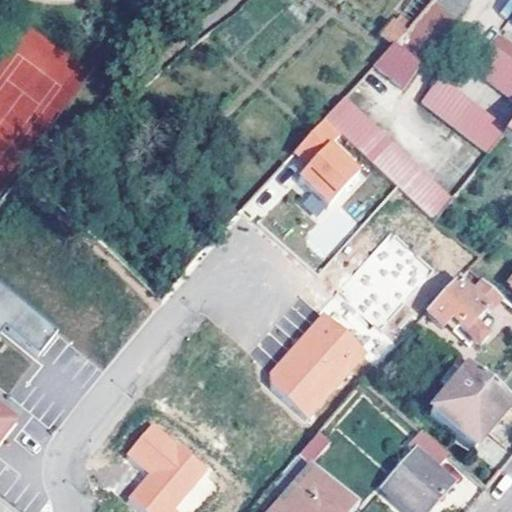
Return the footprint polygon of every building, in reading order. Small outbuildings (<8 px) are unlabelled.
[(393,46),(390,49),(424,74),(481,0),(433,0),(412,26),(404,34),(393,46)] [(404,34),(412,26),(398,15),(391,24),(404,34)] [(382,38),(393,46),(404,34),(391,24),(382,38)] [(511,59),(511,42),(503,35),(495,45),(502,51),(511,59)] [(483,75),(511,95),(511,59),(502,51),(483,75)] [(502,139),(508,131),(440,83),(422,109),(488,156),(502,139)] [(355,152),(376,129),(345,98),(323,121),(340,138),(355,152)] [(328,150),(340,138),(323,121),(303,143),(319,158),(327,149),(328,150)] [(511,126),(508,131),(502,139),(511,146),(511,126)] [(355,152),(372,168),(393,146),(376,129),(355,152)] [(298,148),(314,163),(319,158),(303,143),(298,148)] [(451,201),(393,146),(372,168),(432,225),(451,201)] [(357,178),(328,150),(327,149),(319,158),(314,163),(297,180),(327,209),(357,178)] [(389,234),(338,292),(342,296),(393,238),(389,234)] [(367,356),(379,367),(398,345),(381,330),(432,272),(393,238),(342,296),(338,292),(319,314),(323,317),(367,356)] [(470,270),(427,315),(443,328),(450,318),(459,325),(453,333),(472,348),(478,341),(482,345),(489,336),(476,325),(487,312),(490,314),(503,298),(482,281),(472,294),(464,288),(475,274),(470,270)] [(0,334),(7,326),(2,322),(7,315),(12,319),(47,346),(65,323),(0,272),(0,334)] [(7,326),(12,319),(7,315),(2,322),(7,326)] [(309,421),(367,356),(323,317),(271,377),(273,389),(309,421)] [(212,353),(172,399),(224,443),(244,419),(243,408),(227,394),(230,390),(216,377),(226,365),(212,353)] [(230,390),(226,365),(216,377),(230,390)] [(439,387),(448,394),(466,372),(457,365),(439,387)] [(466,372),(448,394),(430,416),(472,451),(508,408),(466,372)] [(0,440),(13,424),(0,413),(0,440)] [(205,475),(153,430),(128,459),(150,478),(153,480),(146,488),(143,486),(129,503),(140,511),(178,511),(175,510),(205,475)] [(381,494),(403,511),(429,511),(451,486),(435,473),(448,458),(421,435),(407,452),(413,457),(381,494)] [(350,511),(354,508),(313,472),(276,511),(350,511)] [(150,478),(143,486),(146,488),(153,480),(150,478)]
